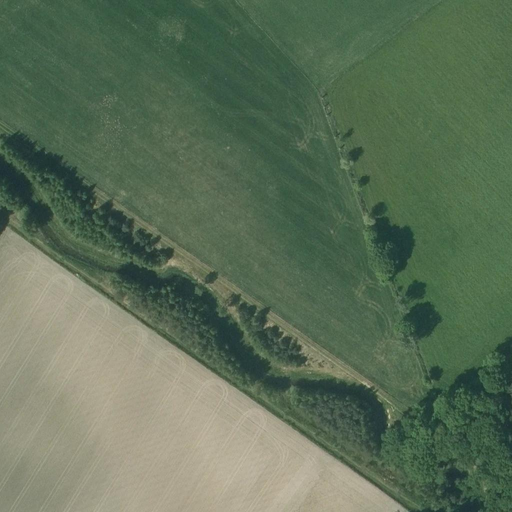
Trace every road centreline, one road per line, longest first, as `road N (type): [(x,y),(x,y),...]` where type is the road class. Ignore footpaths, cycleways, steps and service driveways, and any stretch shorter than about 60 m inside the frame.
road 1 (track): [(0,129),(475,467),(492,511)]
road 2 (track): [(421,511),(0,216)]
